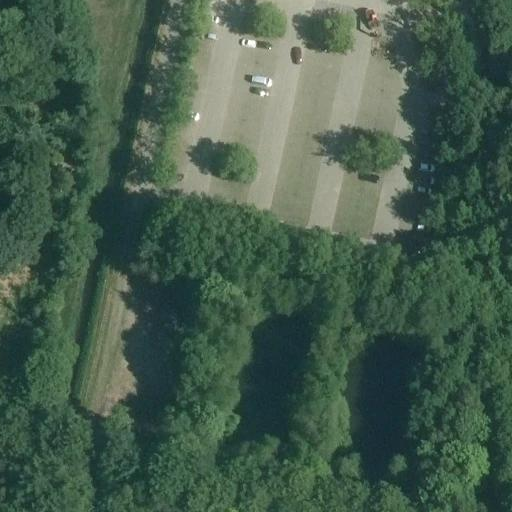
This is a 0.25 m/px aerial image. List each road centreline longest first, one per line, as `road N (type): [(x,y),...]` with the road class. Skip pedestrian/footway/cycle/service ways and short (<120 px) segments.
road 1 (unclassified): [(368,0),(436,19),(511,409)]
road 2 (unclassified): [(139,198),(182,0)]
